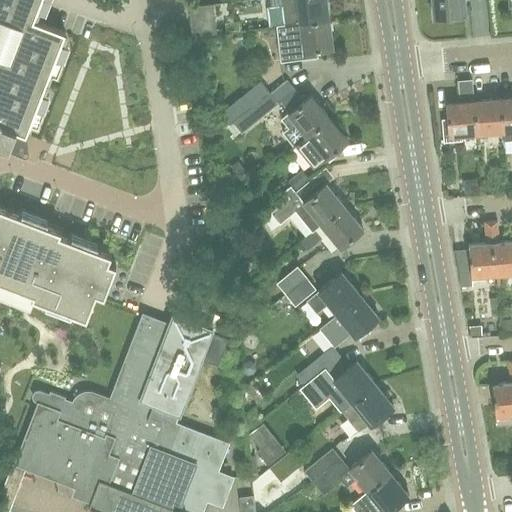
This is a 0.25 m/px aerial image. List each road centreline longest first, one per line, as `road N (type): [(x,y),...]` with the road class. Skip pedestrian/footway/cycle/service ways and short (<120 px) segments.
road 1 (residential): [(62,179),(168,209),(147,0)]
road 2 (tertiary): [(422,204),(398,56)]
road 3 (tertiary): [(469,489),(445,346)]
road 4 (tertiary): [(445,346),(422,204)]
